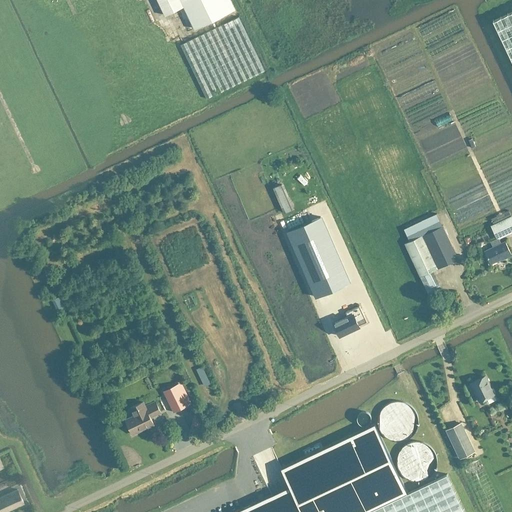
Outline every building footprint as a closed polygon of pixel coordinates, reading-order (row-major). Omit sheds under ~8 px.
[(234,9),(229,0),(155,0),(163,16),(177,10),(183,7),(194,29),(216,18),(220,16),(234,9)] [(511,11),(493,21),(511,62),(511,11)] [(264,71),(238,17),(180,45),(206,99),(264,71)] [(389,79),(426,65),(422,56),(386,70),(389,79)] [(395,84),(399,93),(432,78),(428,70),(395,84)] [(180,78),(190,101),(199,97),(188,74),(180,78)] [(401,105),(437,89),(435,84),(399,100),(401,105)] [(485,85),(451,98),(454,107),(489,94),(485,85)] [(406,115),(440,98),(437,92),(403,109),(406,115)] [(434,120),(438,127),(451,121),(447,114),(434,120)] [(410,151),(376,165),(379,173),(413,160),(410,151)] [(303,186),(307,181),(298,173),(294,178),(303,186)] [(284,213),(294,209),(283,183),(273,188),(284,213)] [(511,231),(511,217),(511,216),(491,226),(497,238),(511,231)] [(320,217),(288,231),(317,297),(349,283),(320,217)] [(408,242),(423,275),(431,272),(458,259),(442,226),(414,239),(408,242)] [(490,241),(493,247),(484,251),(490,264),(504,258),(511,255),(505,242),(499,244),(497,238),(490,241)] [(340,336),(360,327),(357,321),(364,318),(359,306),(346,312),(348,317),(334,323),(340,336)] [(479,402),(494,394),(485,376),(470,383),(479,402)] [(187,405),(177,384),(162,391),(173,412),(187,405)] [(130,408),(134,416),(125,420),(132,435),(153,424),(150,418),(160,413),(155,402),(145,407),(142,402),(130,408)] [(190,404),(179,411),(184,418),(194,410),(190,404)] [(200,417),(195,415),(192,428),(197,429),(200,417)] [(474,451),(461,423),(446,430),(459,458),(474,451)] [(366,511),(407,493),(374,424),(281,468),(289,486),(234,511),(366,511)] [(407,493),(366,511),(464,511),(446,474),(407,493)] [(0,493),(0,504),(2,509),(24,499),(18,485),(0,493)]
